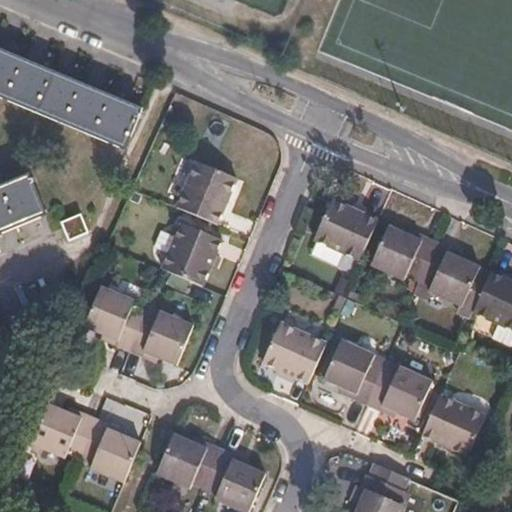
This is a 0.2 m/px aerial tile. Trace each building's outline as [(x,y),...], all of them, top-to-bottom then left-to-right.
[(122,101),(53,72),(2,50),(0,49),(0,97),(42,114),(105,141),(127,150),(135,130),(144,110),(122,101)] [(222,220),(241,174),(200,157),(180,202),(197,209),(222,220)] [(0,238),(27,227),(47,219),(31,176),(21,180),(2,188),(0,188),(0,238)] [(365,254),(381,218),(383,213),(337,192),(333,198),(318,233),(365,254)] [(205,281),(224,234),(184,218),(165,263),(167,264),(194,276),(205,281)] [(422,276),(441,234),(427,227),(424,233),(393,219),(375,260),(381,262),(406,274),(409,269),(422,276)] [(83,239),(75,220),(62,225),(70,244),(83,239)] [(474,278),(482,260),(478,257),(452,245),(454,240),(441,234),(422,276),(434,281),(432,286),(465,300),(474,278)] [(479,305),(490,277),(495,266),(482,260),(474,278),(465,300),(477,306),(479,305)] [(511,271),(496,264),(495,266),(490,277),(479,305),(486,308),(511,319),(511,271)] [(132,347),(149,307),(134,301),(136,296),(121,290),(104,283),(87,321),(120,335),(118,340),(120,342),(132,347)] [(181,359),(196,321),(164,307),(161,312),(149,307),(132,347),(144,352),(148,346),(181,359)] [(314,380),(331,339),(315,332),(285,318),(267,358),(290,369),(314,380)] [(379,380),(389,359),(375,352),(376,347),(345,333),(327,375),(357,389),(356,394),(371,400),(379,380)] [(417,415),(436,374),(404,359),(401,365),(389,359),(379,380),(371,400),(382,405),(385,400),(417,415)] [(484,420),(489,411),(487,409),(478,405),(459,397),(443,389),(441,393),(432,415),(426,430),(435,434),(460,445),(471,450),(484,420)] [(84,453),(96,424),(101,414),(85,407),(82,412),(53,400),(35,439),(65,452),(68,446),(84,453)] [(143,438),(112,425),(114,420),(101,414),(96,424),(84,453),(97,459),(95,465),(126,478),(143,438)] [(210,480),(225,444),(212,438),(210,443),(177,428),(167,450),(159,469),(192,484),(195,479),(208,485),(210,480)] [(261,483),(268,469),(236,454),(238,449),(225,444),(210,480),(208,485),(221,490),(219,494),(250,508),(261,483)] [(405,511),(409,502),(404,499),(409,487),(370,471),(368,473),(364,482),(369,485),(358,511),(405,511)]
